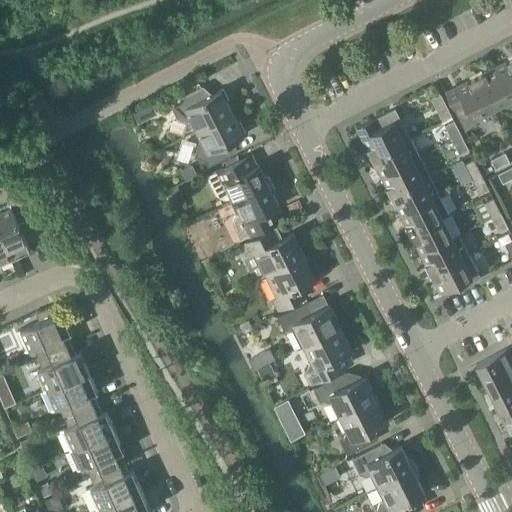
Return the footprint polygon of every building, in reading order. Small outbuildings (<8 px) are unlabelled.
[(511,57),(496,65),(511,96),(511,57)] [(477,75),(493,107),(511,98),(511,97),(511,96),(496,65),(477,75)] [(493,107),(477,75),(445,91),(465,129),(477,123),(474,117),(493,107)] [(196,130),(232,111),(227,101),(229,100),(223,88),(206,96),(201,85),(176,98),(173,109),(177,117),(188,121),(191,120),(196,130)] [(152,106),(141,111),(145,119),(157,113),(153,105),(152,106)] [(357,126),(371,155),(403,139),(404,141),(410,137),(395,107),(357,126)] [(232,111),(196,130),(201,139),(199,141),(194,156),(206,159),(208,165),(235,152),(229,141),(246,133),(240,121),(238,122),(232,111)] [(452,140),(462,135),(454,120),(445,125),(452,140)] [(462,135),(452,140),(460,154),(469,150),(462,135)] [(403,139),(371,155),(382,176),(420,156),(410,137),(404,141),(403,139)] [(491,159),(496,169),(511,161),(506,151),(491,159)] [(420,156),(382,176),(391,194),(423,178),(430,175),(420,156)] [(472,179),(481,174),(474,158),(464,163),(472,179)] [(232,201),(272,181),(269,175),(264,173),(258,163),(244,170),(239,159),(206,175),(213,189),(216,193),(220,197),(225,198),(231,197),(232,201)] [(191,164),(180,169),(186,179),(197,174),(191,164)] [(511,177),(511,165),(498,173),(503,183),(511,177)] [(481,174),(472,179),(479,193),(489,188),(481,174)] [(423,178),(391,194),(401,214),(440,195),(430,175),(423,178)] [(272,181),(232,201),(238,212),(234,214),(232,222),(240,239),(271,223),(265,211),(279,204),(273,192),(275,187),(272,181)] [(177,184),(167,189),(171,199),(182,194),(177,184)] [(0,231),(11,256),(31,247),(29,243),(52,232),(52,233),(54,232),(27,189),(7,197),(9,202),(0,205),(0,231)] [(440,195),(401,214),(411,234),(449,214),(449,213),(440,195)] [(491,217),(501,212),(493,197),(484,202),(491,217)] [(501,212),(491,217),(499,231),(508,227),(501,212)] [(459,232),(449,214),(443,218),(411,234),(420,252),(453,236),(452,236),(459,232)] [(255,279),(267,273),(304,254),(293,232),(282,237),(277,226),(245,243),(250,253),(244,256),(255,279)] [(0,260),(11,256),(0,231),(0,260)] [(420,252),(430,271),(462,255),(463,256),(469,253),(459,232),(452,236),(453,236),(420,252)] [(462,255),(430,271),(440,292),(479,272),(469,253),(463,256),(462,255)] [(304,254),(267,273),(278,295),(273,298),(278,309),(307,295),(302,284),(316,277),(304,254)] [(301,346),(341,326),(329,303),(316,310),(312,308),(308,300),(277,316),(284,329),(287,328),(292,329),(301,346)] [(37,357),(71,342),(67,332),(72,330),(62,309),(54,313),(50,305),(36,312),(39,320),(17,330),(25,349),(24,350),(24,351),(33,347),(37,357)] [(341,326),(301,346),(305,344),(312,358),(310,360),(307,367),(304,369),(311,382),(342,367),(338,359),(339,355),(352,348),(341,326)] [(246,329),(238,333),(243,344),(252,340),(246,329)] [(71,342),(37,357),(42,367),(33,370),(42,390),(89,370),(80,349),(75,352),(71,342)] [(491,393),(511,382),(511,357),(506,348),(476,363),(491,393)] [(274,366),(262,372),(265,380),(278,374),(274,366)] [(64,416),(98,401),(93,391),(98,389),(89,370),(42,390),(51,410),(59,406),(64,416)] [(3,372),(0,373),(0,388),(9,385),(3,372)] [(341,415),(377,397),(365,374),(352,381),(348,380),(344,372),(314,387),(320,401),(323,399),(331,402),(334,400),(341,415)] [(511,382),(491,393),(500,411),(511,405),(511,382)] [(289,397),(275,404),(282,417),(295,411),(289,397)] [(377,397),(341,415),(349,430),(346,431),(343,439),(340,440),(347,454),(378,438),(374,430),(375,426),(388,419),(377,397)] [(68,449),(115,429),(106,409),(102,411),(98,401),(64,416),(68,426),(59,429),(68,449)] [(511,405),(500,411),(510,430),(511,428),(511,405)] [(115,429),(68,449),(77,469),(86,466),(90,475),(124,460),(119,451),(124,449),(115,429)] [(29,435),(19,440),(25,453),(35,448),(29,435)] [(377,486),(417,466),(416,464),(415,463),(414,462),(411,459),(408,457),(401,444),(387,452),(382,442),(352,457),(360,473),(366,475),(371,473),(377,486)] [(95,509),(142,488),(133,468),(128,470),(124,460),(90,475),(94,485),(86,489),(95,509)] [(336,465),(319,473),(325,483),(342,475),(336,465)] [(417,466),(377,486),(384,499),(379,501),(377,508),(379,511),(408,511),(415,508),(411,499),(425,492),(419,479),(419,477),(419,475),(419,473),(419,472),(418,470),(418,468),(417,466)] [(47,481),(39,485),(44,496),(52,492),(47,481)] [(142,488),(95,509),(96,511),(146,511),(146,510),(151,508),(142,488)] [(57,494),(45,499),(51,511),(53,511),(63,508),(57,494)]
